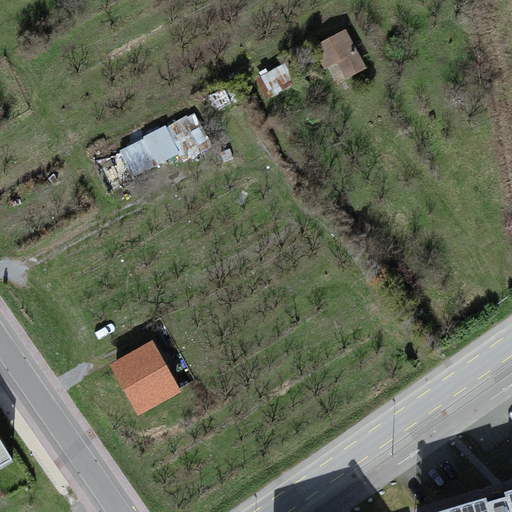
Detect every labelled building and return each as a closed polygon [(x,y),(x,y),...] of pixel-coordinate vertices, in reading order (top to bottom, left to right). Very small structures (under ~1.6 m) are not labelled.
[(369,68),(348,30),(316,47),(328,69),(341,63),(349,78),(369,68)] [(298,83),(287,63),(259,78),(269,98),(298,83)] [(181,148),(169,122),(121,144),(133,170),(181,148)] [(153,345),(110,368),(135,414),(178,391),(153,345)] [(0,467),(13,459),(0,436),(0,467)] [(511,511),(511,491),(443,511),(511,511)]
